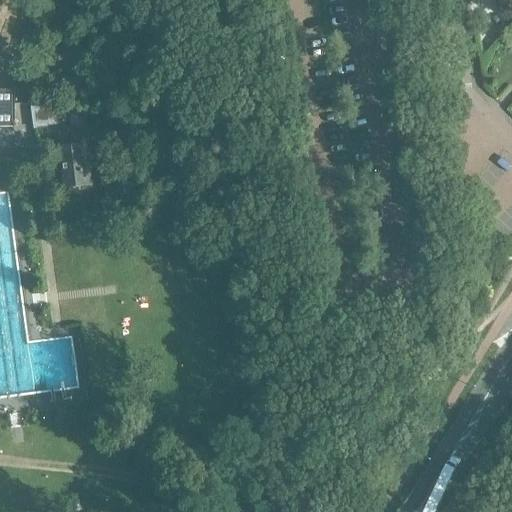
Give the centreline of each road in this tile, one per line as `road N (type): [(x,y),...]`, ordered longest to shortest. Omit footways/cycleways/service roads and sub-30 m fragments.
road 1 (secondary): [(418,511),(511,368)]
road 2 (residential): [(511,145),(471,105),(449,0)]
